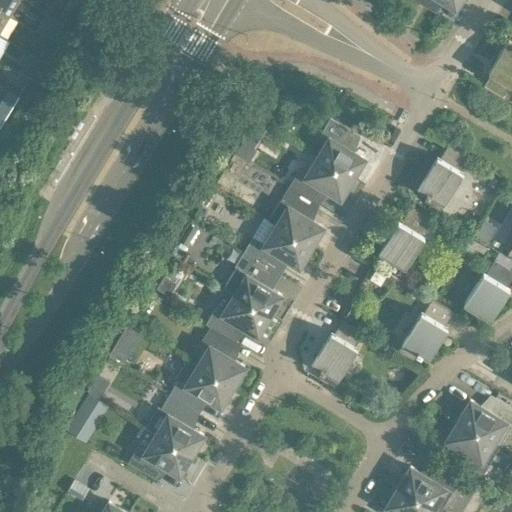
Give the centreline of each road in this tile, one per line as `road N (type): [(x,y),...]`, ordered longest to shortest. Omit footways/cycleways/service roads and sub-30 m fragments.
road 1 (secondary): [(0,372),(60,294),(97,215),(232,0)]
road 2 (secondary): [(193,0),(0,335)]
road 3 (residential): [(278,368),(434,94)]
road 4 (residential): [(390,434),(441,368),(511,323)]
road 5 (residential): [(193,511),(278,368)]
road 6 (residential): [(246,0),(333,50),(394,70)]
road 7 (residential): [(390,434),(278,368)]
